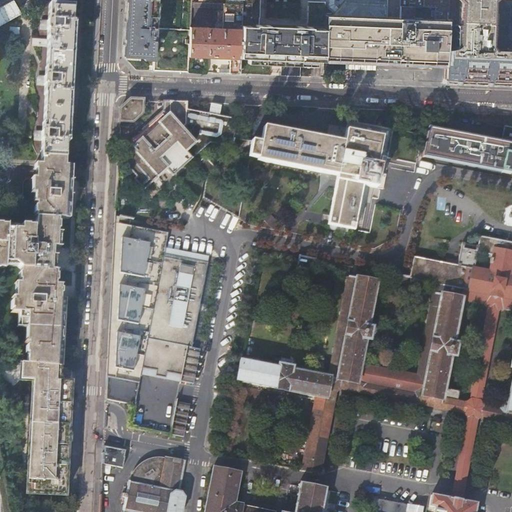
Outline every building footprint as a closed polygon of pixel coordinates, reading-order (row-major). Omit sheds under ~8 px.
[(125,0),(123,55),(136,70),(188,72),(189,56),(190,30),(156,28),(156,0),(125,0)] [(240,0),(241,4),(240,24),(258,25),(259,0),(240,0)] [(325,29),(324,0),(307,0),(306,27),(310,27),(310,29),(325,29)] [(345,0),(332,16),(385,17),(385,0),(345,0)] [(385,0),(385,17),(398,18),(398,7),(433,7),(432,19),(448,19),(448,0),(385,0)] [(511,0),(448,0),(448,19),(445,64),(444,82),(511,84),(511,0)] [(49,39),(48,53),(70,55),(71,39),(74,39),(75,22),(73,22),(74,3),(59,2),(59,5),(49,4),(48,21),(47,21),(47,30),(48,30),(47,39),(49,39)] [(240,24),(241,4),(222,4),(222,8),(221,28),(240,29),(240,24)] [(332,16),(325,15),(325,59),(445,64),(448,19),(432,19),(398,18),(385,17),(332,16)] [(258,25),(240,24),(240,29),(240,57),(239,59),(282,61),(281,72),(281,73),(292,74),(293,61),(310,62),(317,62),(324,63),(324,60),(325,29),(310,29),(310,27),(306,27),(296,27),(296,28),(269,27),(269,25),(258,25)] [(240,29),(221,28),(190,27),(190,30),(189,56),(229,57),(240,57),(240,29)] [(69,70),(70,55),(48,53),(47,67),(46,67),(46,76),(44,76),(44,85),(45,85),(45,94),(45,95),(45,109),(67,110),(68,94),(71,95),(73,70),(69,70)] [(239,59),(240,57),(229,57),(229,69),(219,69),(219,73),(239,74),(239,59)] [(119,121),(132,122),(141,114),(143,100),(130,99),(120,109),(119,121)] [(118,143),(118,149),(132,149),(123,158),(140,176),(138,179),(146,188),(158,177),(159,176),(168,167),(175,173),(192,158),(209,142),(232,146),(237,119),(186,109),(187,102),(164,101),(163,111),(128,142),(118,143)] [(66,125),(67,110),(45,109),(44,123),(43,123),(42,132),(41,131),(40,140),(42,141),(41,159),(44,159),(44,157),(65,158),(66,142),(68,142),(69,125),(66,125)] [(326,225),(353,231),(363,187),(376,189),(381,166),(376,165),(384,129),(348,122),(343,143),(326,139),(308,135),(264,126),(260,142),(253,141),(250,156),(257,158),(257,160),(319,173),(328,174),(336,176),(326,225)] [(503,131),(501,141),(511,143),(511,126),(504,125),(503,131)] [(511,143),(501,141),(428,127),(423,157),(511,174),(511,143)] [(327,134),(309,130),(308,135),(326,139),(327,134)] [(44,157),(44,159),(44,165),(65,165),(65,158),(44,157)] [(68,199),(69,166),(65,165),(44,165),(36,164),(34,202),(36,202),(36,206),(35,206),(34,213),(36,213),(35,226),(28,226),(28,224),(21,224),(21,229),(7,228),(7,223),(1,223),(1,222),(0,222),(0,265),(5,266),(5,261),(14,261),(21,267),(20,272),(19,272),(19,279),(20,280),(20,283),(18,283),(17,297),(13,296),(13,300),(11,300),(11,308),(12,308),(12,311),(21,312),(20,326),(29,326),(28,344),(27,344),(26,351),(27,351),(27,362),(59,366),(60,354),(61,354),(61,346),(60,346),(60,343),(58,343),(59,314),(62,314),(62,311),(63,311),(64,302),(62,302),(63,299),(60,299),(61,285),(55,285),(56,281),(57,281),(57,274),(56,274),(56,270),(51,270),(53,247),(56,247),(57,229),(59,229),(59,222),(58,222),(58,218),(64,219),(65,204),(69,205),(69,199),(68,199)] [(326,185),(328,174),(319,173),(317,179),(314,183),(321,190),(326,185)] [(114,222),(105,399),(134,405),(139,372),(154,375),(154,380),(164,382),(165,377),(180,379),(179,385),(192,388),(199,353),(190,351),(204,267),(160,258),(163,238),(114,222)] [(292,369),(293,366),(279,364),(279,366),(240,359),(236,381),(314,396),(316,397),(314,405),(304,459),(302,470),(320,473),(336,391),(341,387),(464,412),(468,417),(453,492),(452,499),(431,494),(429,505),(435,506),(433,511),(420,511),(421,507),(367,498),(364,511),(474,511),(476,503),(460,500),(462,494),(476,419),(481,415),(511,420),(511,242),(480,236),(479,246),(462,243),(458,265),(414,256),(410,278),(400,276),(398,286),(413,289),(415,280),(436,284),(434,293),(433,300),(425,336),(423,349),(416,382),(409,380),(410,374),(370,366),(368,372),(361,371),(367,339),(370,339),(373,327),(369,326),(378,281),(354,277),(351,276),(348,275),(348,277),(347,284),(340,320),(338,331),(329,376),(292,369)] [(298,267),(312,270),(314,259),(300,256),(298,267)] [(64,368),(20,363),(20,380),(32,381),(26,494),(64,496),(71,376),(66,376),(65,382),(58,382),(59,373),(64,374),(64,368)] [(175,406),(169,439),(183,441),(189,408),(175,406)] [(102,452),(101,464),(121,468),(124,456),(123,456),(124,449),(104,446),(104,452),(102,452)] [(181,511),(184,497),(182,492),(179,491),(184,461),(181,460),(181,459),(174,458),(173,459),(165,457),(165,458),(161,457),(154,458),(148,459),(145,460),(141,463),(136,467),(134,469),(131,475),(130,479),(129,482),(127,481),(126,492),(123,492),(122,498),(125,498),(123,510),(124,510),(123,511),(181,511)] [(204,511),(276,511),(277,511),(243,505),(243,504),(235,503),(241,472),(213,467),(204,511)] [(321,511),(326,488),(300,483),(295,506),(294,511),(282,511),(281,511),(321,511)]
